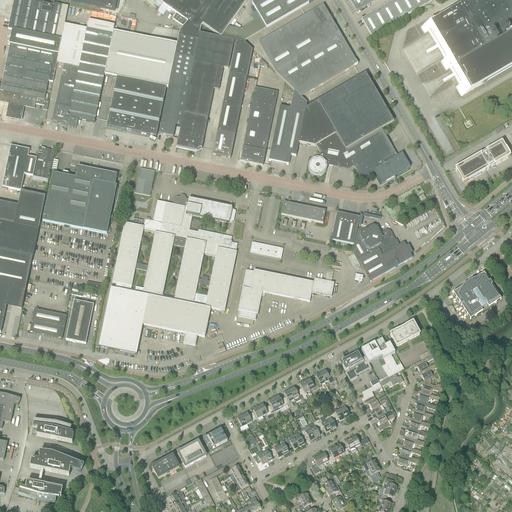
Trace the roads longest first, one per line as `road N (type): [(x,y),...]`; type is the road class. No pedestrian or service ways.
road 1 (unclassified): [(0,125),(354,197),(388,194),(434,170)]
road 2 (secondary): [(172,399),(334,330),(418,282),(479,234)]
road 3 (secondary): [(472,226),(421,267),(303,335),(169,387)]
road 4 (tertiary): [(434,170),(334,0)]
road 5 (residential): [(330,355),(493,249)]
road 6 (unclassified): [(0,366),(66,384),(79,396),(103,457),(115,464)]
road 7 (residential): [(164,511),(140,459),(220,414)]
road 8 (unknown): [(109,239),(48,226),(41,238),(106,253)]
road 9 (residential): [(220,414),(330,355)]
